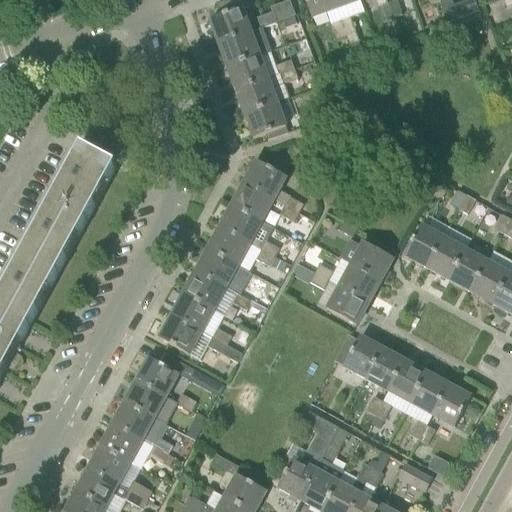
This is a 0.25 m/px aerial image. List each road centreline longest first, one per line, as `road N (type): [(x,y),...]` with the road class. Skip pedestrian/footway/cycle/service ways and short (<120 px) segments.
road 1 (residential): [(12,511),(165,232),(176,192),(177,123),(137,4)]
road 2 (residential): [(45,37),(63,93),(55,129),(0,229)]
